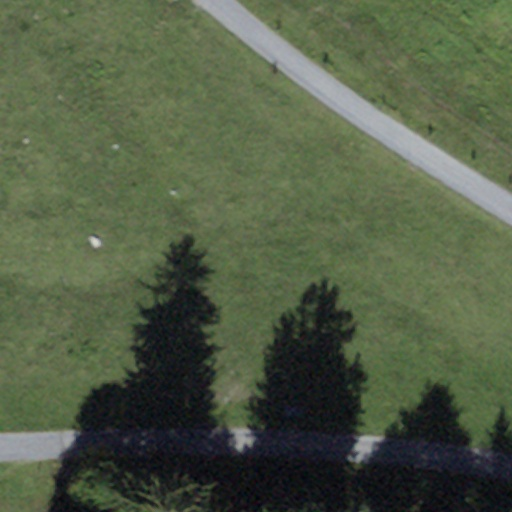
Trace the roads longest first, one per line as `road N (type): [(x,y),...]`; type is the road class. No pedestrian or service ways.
road 1 (track): [(511,463),(321,432),(0,450)]
road 2 (track): [(229,0),(511,216)]
